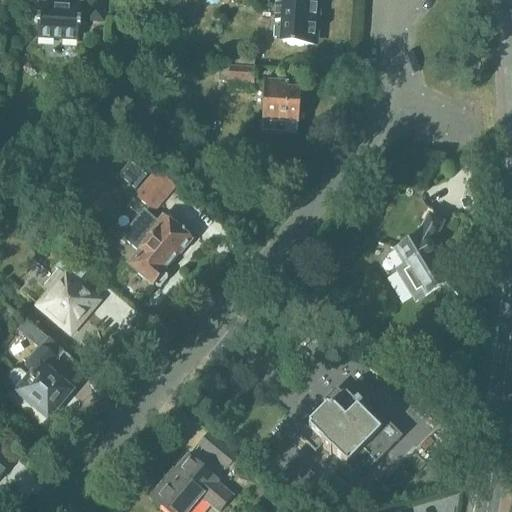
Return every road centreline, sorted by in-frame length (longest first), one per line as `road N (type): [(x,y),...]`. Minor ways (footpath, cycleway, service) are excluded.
road 1 (residential): [(398,0),(396,112),(58,511)]
road 2 (secondary): [(488,511),(511,326)]
